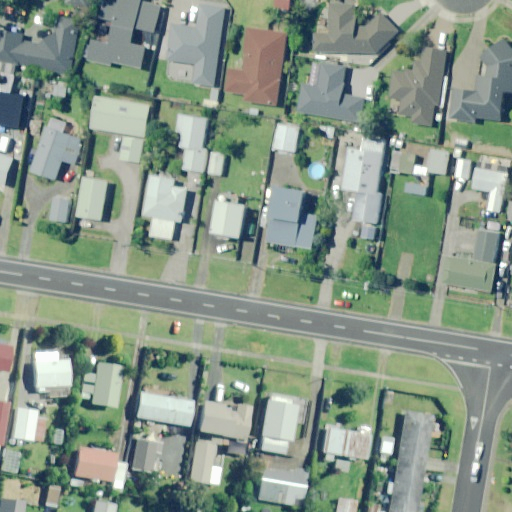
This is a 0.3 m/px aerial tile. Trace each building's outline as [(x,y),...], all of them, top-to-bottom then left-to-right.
[(68,0),(68,3),(93,11),(96,0),(68,0)] [(105,0),(101,18),(118,22),(113,42),(97,38),(91,60),(114,66),(115,62),(146,70),(151,48),(134,44),(139,28),(158,33),(165,7),(144,2),(144,0),(105,0)] [(292,0),(278,0),(277,7),(291,9),(292,0)] [(313,0),(306,0),(302,4),(310,14),(319,6),(313,0)] [(229,9),(203,5),(200,28),(175,25),(170,61),(199,65),(196,84),(218,87),(229,9)] [(318,53),(382,54),(401,32),(384,15),(384,16),(380,19),(358,19),(358,6),(335,6),(334,34),(318,34),(318,53)] [(83,22),(59,18),(59,20),(58,29),(55,46),(27,42),(28,35),(0,31),(0,30),(0,61),(74,74),(83,22)] [(290,34),(251,28),(244,71),(232,69),(229,93),(248,96),(247,102),(280,107),(290,34)] [(511,46),(507,40),(488,54),(483,57),(490,71),(489,77),(479,76),(478,91),(457,89),(453,120),(478,123),(478,118),(505,121),(508,92),(511,92),(511,46)] [(451,50),(425,46),(422,62),(416,61),(414,72),(398,70),(393,98),(404,100),(402,115),(415,117),(414,123),(435,127),(438,106),(441,107),(451,50)] [(346,96),(350,68),(324,64),(321,87),(306,85),(301,113),(363,123),(367,99),(346,96)] [(70,86),(56,84),(55,96),(68,98),(70,86)] [(153,105),(98,97),(93,129),(148,137),(153,105)] [(30,106),(7,102),(3,126),(25,130),(30,106)] [(209,119),(180,115),(176,147),(186,148),(183,169),(205,173),(208,149),(205,149),(209,119)] [(302,128),(279,124),(274,148),(297,153),(302,128)] [(85,139),(50,127),(34,172),(59,180),(65,161),(76,165),(85,139)] [(452,136),(450,146),(464,148),(466,138),(452,136)] [(146,141),(126,137),(122,160),(142,163),(146,141)] [(388,140),(366,137),(364,151),(351,148),(344,189),(361,192),(356,220),(380,224),(386,193),(379,192),(388,140)] [(10,143),(0,139),(0,183),(8,186),(17,159),(6,156),(10,143)] [(433,151),(430,173),(447,176),(451,154),(433,151)] [(227,154),(213,152),(210,173),(223,175),(227,154)] [(396,153),(392,171),(427,177),(428,170),(415,168),(417,157),(396,153)] [(473,161),(461,159),(458,177),(470,179),(473,161)] [(504,214),(510,173),(478,169),(475,189),(492,191),(489,211),(504,214)] [(178,179),(154,175),(146,215),(156,217),(153,236),(175,240),(178,221),(184,222),(190,189),(176,187),(178,179)] [(112,182),(87,177),(80,216),(105,220),(112,182)] [(311,193),(281,188),(270,242),(314,250),(320,216),(308,214),(311,193)] [(73,199),(56,196),(52,220),(69,223),(73,199)] [(217,233),(218,233),(217,238),(234,242),(235,237),(246,239),(253,206),(223,200),(217,233)] [(378,228),(366,226),(364,238),(376,240),(378,228)] [(501,232),(481,229),(477,260),(449,256),(445,285),(494,292),(498,264),(497,263),(501,232)] [(10,348),(0,346),(0,373),(6,374),(10,348)] [(32,361),(33,391),(46,391),(46,388),(67,387),(66,360),(32,361)] [(121,368),(95,363),(93,376),(81,374),(78,398),(84,399),(85,394),(89,394),(88,405),(115,409),(121,368)] [(190,401),(138,392),(133,418),(186,427),(190,401)] [(284,440),(292,442),(297,407),(287,405),(287,400),(265,396),(256,451),(282,455),(284,440)] [(243,441),(249,406),(201,397),(194,432),(243,441)] [(35,411),(15,408),(11,439),(31,442),(35,411)] [(415,511),(430,417),(401,412),(390,484),(386,483),(384,494),(389,495),(387,510),(375,508),(374,511),(415,511)] [(346,458),(345,461),(351,462),(352,459),(363,461),(367,436),(323,429),(319,454),(322,454),(321,461),(329,462),(330,455),(346,458)] [(159,445),(134,441),(128,470),(149,474),(152,455),(157,456),(159,445)] [(212,447),(193,444),(187,482),(186,487),(201,490),(202,484),(216,486),(218,468),(209,467),(212,447)] [(123,465),(112,463),(114,454),(77,448),(72,477),(89,479),(88,482),(93,483),(94,480),(109,483),(108,492),(119,494),(123,465)] [(268,471),(269,463),(249,460),(248,468),(254,469),(248,509),(268,511),(280,511),(281,508),(300,511),(301,501),(305,476),(292,475),(268,471)] [(345,473),(346,462),(332,461),(331,472),(345,473)] [(24,479),(2,477),(1,488),(22,491),(24,479)] [(352,511),(354,502),(335,499),(333,511),(352,511)] [(0,511),(18,511),(19,503),(0,500),(0,511)] [(111,511),(113,506),(93,502),(91,511),(111,511)]
